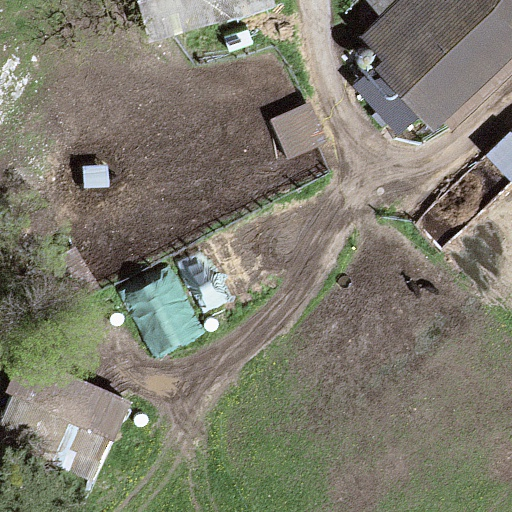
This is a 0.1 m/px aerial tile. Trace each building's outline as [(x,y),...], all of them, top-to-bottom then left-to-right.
[(274,0),(137,0),(149,40),(276,5),(274,0)] [(511,0),(447,0),(448,0),(447,0),(399,0),(381,17),(361,36),(382,62),(353,85),(399,135),(421,118),(436,132),(446,124),(454,133),(511,77),(511,0)] [(365,0),(381,17),(399,0),(365,0)] [(311,101),(271,118),(288,157),(327,140),(311,101)] [(194,302),(305,251),(282,202),(120,277),(155,350),(206,326),(194,302)] [(0,436),(94,478),(126,404),(23,359),(7,393),(14,396),(0,428),(0,436)]
